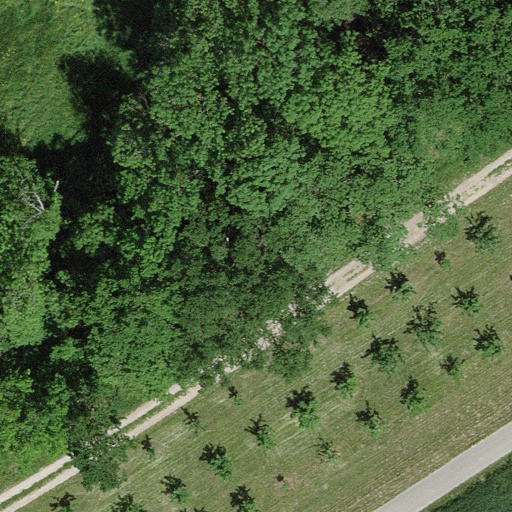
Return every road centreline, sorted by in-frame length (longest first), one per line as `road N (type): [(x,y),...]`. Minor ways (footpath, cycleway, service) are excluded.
road 1 (track): [(0,508),(511,162)]
road 2 (track): [(389,511),(511,433)]
